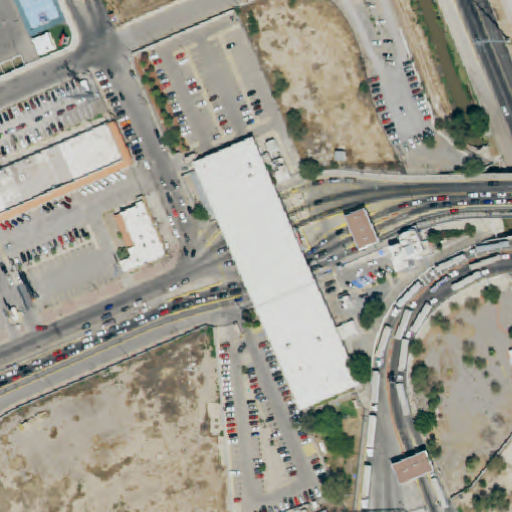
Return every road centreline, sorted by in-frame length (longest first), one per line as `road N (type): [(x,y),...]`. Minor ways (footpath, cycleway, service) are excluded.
road 1 (primary): [(489,248),(425,281),(394,318),(380,373),(381,511)]
road 2 (primary): [(0,394),(253,293)]
road 3 (primary): [(234,251),(0,358)]
road 4 (residential): [(0,96),(222,0)]
road 5 (primary): [(421,452),(397,385),(408,325),(441,289),(496,264)]
road 6 (residential): [(197,268),(107,51)]
road 7 (trunk): [(449,0),(511,173)]
road 8 (primary): [(465,187),(366,195),(293,223)]
